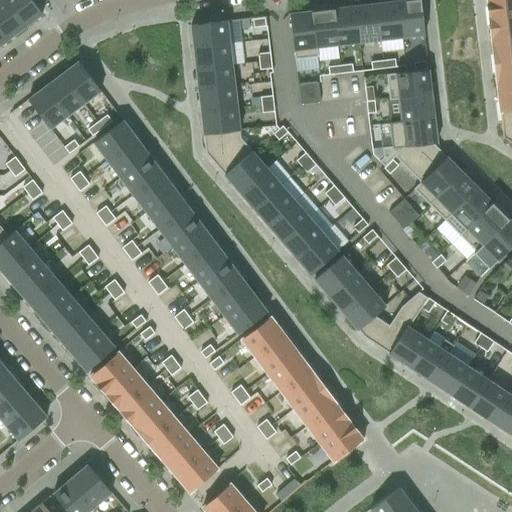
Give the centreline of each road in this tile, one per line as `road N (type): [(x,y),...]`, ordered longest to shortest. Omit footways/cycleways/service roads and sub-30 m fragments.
road 1 (residential): [(142,0),(85,18),(0,80)]
road 2 (residential): [(80,418),(165,511)]
road 3 (residential): [(0,322),(80,418)]
